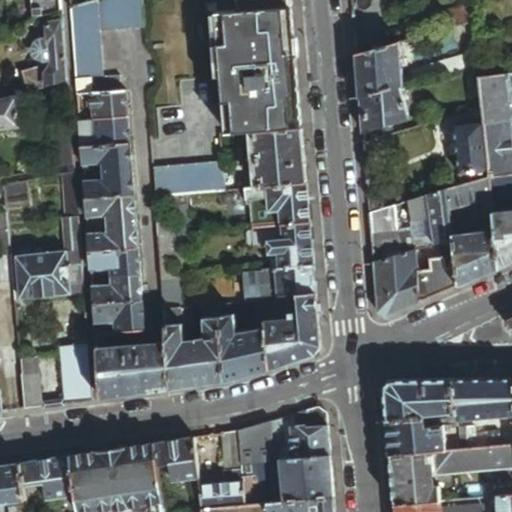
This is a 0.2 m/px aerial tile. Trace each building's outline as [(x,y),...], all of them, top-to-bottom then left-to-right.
[(32,0),(33,19),(64,11),(62,0),(32,0)] [(94,94),(122,92),(121,77),(104,78),(101,33),(145,30),(142,0),(98,0),(71,8),(77,79),(93,78),(94,94)] [(219,0),(221,14),(227,14),(241,13),(239,0),(219,0)] [(291,0),(239,0),(241,13),(292,8),(291,0)] [(474,23),(472,6),(445,13),(449,29),(457,27),(467,24),(474,23)] [(241,13),(227,14),(231,49),(222,50),(227,109),(236,108),(238,136),(255,134),(303,130),(296,47),(292,8),(241,13)] [(222,50),(231,49),(227,14),(221,14),(219,14),(222,50)] [(48,86),(69,79),(64,21),(51,24),(48,30),(49,38),(50,44),(52,49),(53,59),(54,64),(47,74),(48,86)] [(49,61),(53,59),(52,49),(50,44),(49,38),(42,39),(38,41),(34,47),(34,53),(38,59),(46,62),(49,61)] [(400,51),(399,43),(356,55),(359,85),(360,99),(401,87),(403,87),(403,78),(400,51)] [(27,92),(48,86),(47,74),(54,64),(45,65),(45,70),(23,77),(27,92)] [(511,75),(480,79),(483,108),(485,120),(511,117),(511,75)] [(93,78),(77,79),(78,96),(94,94),(93,78)] [(401,87),(360,99),(362,125),(363,132),(409,118),(401,87)] [(122,92),(94,94),(96,121),(129,118),(127,92),(122,92)] [(0,130),(21,129),(19,95),(0,100),(0,130)] [(230,136),(238,136),(236,108),(227,109),(230,136)] [(485,120),(483,108),(454,116),(455,127),(485,123),(485,120)] [(511,176),(511,119),(511,117),(485,120),(485,123),(490,174),(491,178),(511,176)] [(129,118),(96,121),(97,131),(98,146),(131,144),(129,118)] [(96,121),(80,122),(81,132),(97,131),(96,121)] [(460,177),(490,174),(485,123),(455,127),(460,177)] [(306,158),(303,130),(255,134),(257,154),(252,154),(253,160),(257,160),(260,189),(267,188),(308,185),(306,158)] [(97,131),(81,132),(82,148),(98,146),(97,131)] [(58,135),(61,167),(76,164),(73,134),(58,135)] [(393,154),(388,136),(364,143),(366,162),(393,154)] [(98,146),(82,148),(84,165),(105,164),(104,167),(105,179),(85,181),(87,200),(135,196),(131,144),(98,146)] [(225,164),(153,170),(156,198),(157,198),(228,192),(225,164)] [(70,218),(78,217),(74,174),(66,176),(70,218)] [(461,187),(491,178),(490,174),(460,177),(461,187)] [(511,176),(491,178),(493,196),(511,194),(511,176)] [(493,196),(491,178),(461,187),(447,191),(450,213),(457,211),(485,202),(492,200),(493,200),(493,196)] [(7,197),(30,192),(29,182),(6,187),(7,197)] [(310,208),(308,185),(267,188),(269,205),(270,213),(279,213),(280,228),(312,225),(310,208)] [(267,188),(260,189),(245,190),(247,206),(269,205),(267,188)] [(370,214),(385,209),(383,188),(368,189),(370,214)] [(450,213),(447,191),(429,196),(432,226),(435,246),(453,240),(453,236),(450,213)] [(135,196),(87,200),(88,219),(109,217),(108,220),(109,233),(90,234),(91,253),(139,248),(135,196)] [(10,217),(31,215),(29,200),(9,202),(10,217)] [(395,206),(385,209),(370,214),(372,234),(398,232),(395,206)] [(494,213),(494,207),(492,207),(486,208),(484,208),(486,222),(490,229),(496,228),(494,213)] [(457,211),(450,213),(453,236),(459,236),(463,229),(462,215),(457,211)] [(501,270),(511,265),(511,211),(505,212),(500,212),(494,213),(496,228),(497,232),(501,270)] [(159,215),(161,240),(191,237),(189,212),(159,215)] [(12,254),(8,214),(0,214),(0,235),(2,255),(12,254)] [(82,240),(80,217),(78,217),(70,218),(64,219),(66,239),(67,239),(69,241),(80,240),(82,240)] [(314,250),(312,225),(280,228),(282,240),(269,242),(270,255),(278,255),(280,271),(315,267),(314,250)] [(398,232),(372,234),(373,246),(374,263),(415,251),(435,246),(432,226),(398,232)] [(459,287),(501,270),(497,232),(459,236),(453,236),(453,240),(455,257),(457,267),(459,287)] [(191,237),(161,240),(163,262),(193,260),(191,237)] [(81,264),(80,240),(69,241),(67,239),(68,253),(69,266),(81,264)] [(436,261),(455,257),(453,240),(435,246),(436,257),(436,261)] [(436,257),(435,246),(415,251),(416,261),(436,257)] [(139,248),(91,253),(92,271),(114,269),(112,271),(113,277),(142,274),(139,248)] [(388,318),(421,303),(418,275),(416,261),(415,251),(374,263),(377,296),(379,313),(388,318)] [(19,258),(23,299),(72,294),(69,266),(68,253),(19,258)] [(2,255),(0,255),(0,282),(15,281),(13,258),(12,254),(2,255)] [(426,273),(457,267),(455,257),(436,261),(424,263),(426,273)] [(15,281),(17,300),(23,299),(19,258),(13,258),(15,281)] [(84,293),(81,264),(69,266),(72,294),(84,293)] [(184,267),(162,268),(163,282),(177,281),(185,280),(184,267)] [(317,283),(315,267),(280,271),(277,271),(278,283),(280,299),(297,297),(318,295),(317,283)] [(421,303),(459,287),(457,267),(426,273),(418,275),(421,303)] [(277,271),(266,272),(267,284),(272,284),(278,283),(277,271)] [(142,274),(113,277),(113,285),(94,286),(95,305),(144,301),(142,274)] [(177,281),(163,282),(163,291),(178,290),(177,281)] [(278,283),(272,284),(274,299),(280,299),(278,283)] [(320,322),(318,295),(297,297),(297,303),(299,322),(294,318),(267,321),(267,328),(272,370),(317,356),(323,346),(320,322)] [(297,303),(297,297),(280,299),(280,309),(292,307),(291,304),(297,303)] [(144,301),(95,305),(97,323),(110,322),(112,323),(118,323),(118,324),(117,325),(117,333),(146,331),(144,301)] [(236,317),(235,305),(221,306),(222,318),(236,317)] [(222,318),(221,306),(207,307),(207,320),(222,318)] [(184,309),(165,310),(167,326),(185,325),(184,309)] [(195,309),(184,309),(185,325),(185,326),(196,325),(195,309)] [(222,318),(227,382),(272,370),(267,328),(252,332),(250,326),(246,327),(247,333),(236,335),(237,327),(236,317),(222,318)] [(185,325),(167,326),(168,342),(172,390),(227,382),(222,318),(207,320),(206,320),(208,341),(195,342),(195,348),(187,348),(185,326),(185,325)] [(111,333),(98,335),(99,348),(112,347),(111,333)] [(147,344),(151,393),(162,390),(172,390),(168,342),(159,343),(147,344)] [(64,355),(90,352),(90,344),(63,348),(64,355)] [(112,347),(99,348),(103,399),(151,393),(147,344),(112,347)] [(64,355),(67,404),(94,400),(90,352),(64,355)] [(25,378),(41,377),(39,357),(23,358),(25,378)] [(28,410),(43,408),(41,377),(25,378),(28,410)] [(511,380),(455,381),(458,416),(458,422),(476,421),(511,418),(511,380)] [(458,416),(455,381),(392,382),(386,392),(388,422),(425,420),(431,413),(434,417),(449,416),(458,416)] [(320,408),(295,416),(296,428),(308,426),(309,429),(330,427),(329,414),(320,408)] [(458,422),(458,416),(449,416),(449,422),(450,427),(458,427),(458,422)] [(425,420),(388,422),(390,443),(391,456),(433,453),(447,452),(445,427),(433,428),(426,429),(425,420)] [(477,428),(476,421),(458,422),(458,427),(462,429),(468,428),(477,428)] [(275,431),(274,422),(241,431),(243,453),(254,451),(255,464),(256,464),(266,463),(277,462),(275,431)] [(308,426),(296,428),(293,428),(295,448),(295,460),(333,456),(332,447),(330,427),(309,429),(308,426)] [(469,450),(478,450),(477,436),(477,428),(468,428),(469,450)] [(243,453),(241,431),(223,434),(226,469),(244,468),(244,465),(243,453)] [(477,436),(478,450),(489,449),(488,435),(477,436)] [(488,435),(489,449),(499,448),(498,435),(488,435)] [(200,481),(195,438),(156,444),(160,467),(174,465),(176,483),(182,483),(190,482),(200,481)] [(160,467),(156,444),(72,457),(78,496),(80,511),(100,511),(115,510),(115,511),(130,509),(130,508),(155,504),(163,503),(165,503),(160,467)] [(511,469),(511,446),(499,448),(489,449),(478,450),(469,450),(464,451),(447,452),(433,453),(435,475),(511,469)] [(282,461),(295,460),(295,448),(281,449),(282,461)] [(254,451),(243,453),(244,465),(255,464),(254,451)] [(433,453),(391,456),(394,486),(396,506),(441,502),(440,486),(429,487),(429,476),(435,475),(433,453)] [(335,480),(333,456),(295,460),(282,461),(285,503),(336,498),(335,480)] [(78,496),(72,457),(21,465),(25,488),(39,485),(40,491),(46,490),(47,501),(78,496)] [(270,505),(266,463),(256,464),(258,477),(260,506),(270,505)] [(258,477),(256,464),(255,464),(244,465),(244,468),(245,478),(258,477)] [(25,488),(21,465),(0,467),(0,511),(7,511),(12,508),(15,504),(27,502),(25,488)] [(260,506),(258,477),(245,478),(246,483),(247,483),(249,507),(260,506)] [(247,483),(246,483),(201,489),(203,503),(204,511),(249,507),(247,483)] [(511,511),(511,497),(497,498),(498,511),(511,511)] [(337,511),(336,498),(285,503),(270,505),(271,511),(337,511)] [(441,502),(396,506),(396,511),(442,511),(442,508),(442,502),(441,502)] [(164,511),(163,503),(155,504),(155,511),(164,511)] [(203,511),(204,511),(203,503),(196,503),(191,509),(191,511),(203,511)]
